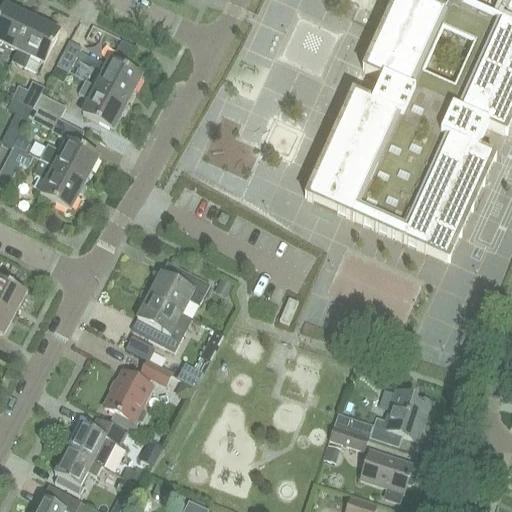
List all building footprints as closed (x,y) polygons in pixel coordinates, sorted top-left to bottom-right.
[(327,148),(330,149),(318,173),(316,172),(316,174),(318,175),(307,199),(305,198),(304,199),(307,200),(306,201),(446,264),(447,263),(449,264),(450,263),(447,262),(458,238),(460,239),(461,238),(459,237),(470,212),(472,213),(473,212),(470,211),(481,187),(484,188),(484,187),(482,185),(492,161),(495,162),(495,161),(493,160),(493,159),(477,152),(487,129),(504,136),(504,135),(507,136),(507,135),(505,134),(511,118),(511,0),(396,0),(388,20),(385,19),(385,20),(387,21),(376,46),(374,45),(373,46),(376,47),(365,71),(362,70),(362,71),(364,72),(364,73),(382,82),(372,104),(354,96),(353,97),(351,96),(350,97),(352,98),(342,122),(339,121),(339,123),(341,124),(330,148),(328,147),(327,148)] [(0,46),(15,53),(31,22),(4,9),(0,16),(0,46)] [(31,22),(15,53),(16,54),(10,65),(24,71),(29,60),(43,67),(58,35),(31,22)] [(68,75),(81,51),(69,44),(55,69),(68,75)] [(96,90),(126,107),(140,80),(110,64),(96,90)] [(18,89),(12,100),(33,110),(40,97),(44,90),(32,84),(27,93),(18,89)] [(126,107),(96,90),(81,117),(112,133),(126,107)] [(40,97),(33,110),(59,123),(66,110),(40,97)] [(33,110),(12,100),(6,112),(15,116),(0,145),(0,146),(11,152),(27,121),(33,110)] [(33,110),(27,121),(53,134),(59,123),(33,110)] [(53,170),(84,186),(97,160),(67,144),(53,170)] [(13,149),(0,174),(0,183),(8,188),(19,167),(26,171),(32,160),(13,149)] [(84,186),(53,170),(53,171),(39,164),(32,177),(46,184),(39,198),(69,214),(84,186)] [(211,209),(222,212),(226,198),(215,195),(211,209)] [(218,222),(224,226),(227,220),(221,216),(218,222)] [(148,298),(181,315),(188,302),(198,307),(209,287),(182,273),(177,284),(160,275),(148,298)] [(0,309),(15,318),(26,296),(0,281),(0,309)] [(228,296),(232,287),(220,281),(215,290),(228,296)] [(181,315),(148,298),(136,321),(153,330),(147,341),(174,355),(184,334),(175,329),(181,315)] [(297,305),(288,301),(279,323),(288,327),(297,305)] [(15,318),(0,309),(0,337),(4,339),(15,318)] [(213,332),(201,359),(210,364),(223,337),(213,332)] [(131,342),(125,352),(148,364),(153,353),(131,342)] [(205,373),(181,361),(171,380),(195,392),(205,373)] [(165,388),(171,377),(146,364),(140,375),(137,382),(123,374),(104,410),(132,425),(133,423),(137,425),(141,424),(145,416),(144,412),(140,410),(151,389),(147,388),(151,381),(165,388)] [(417,444),(430,405),(396,394),(386,423),(376,421),(369,441),(398,451),(402,439),(417,444)] [(351,435),(354,424),(337,418),(333,429),(351,435)] [(80,427),(67,452),(92,465),(105,440),(119,448),(126,436),(97,421),(91,432),(80,427)] [(328,445),(363,457),(368,441),(351,435),(333,429),(328,445)] [(152,471),(162,453),(148,445),(138,464),(152,471)] [(92,465),(67,452),(54,477),(79,490),(92,465)] [(403,497),(407,487),(410,487),(412,486),(416,477),(414,474),(412,473),(413,469),(370,454),(360,483),(388,492),(385,502),(398,506),(401,496),(403,497)] [(116,492),(133,501),(139,490),(122,481),(116,492)] [(60,511),(41,502),(35,511),(60,511)] [(348,511),(374,511),(375,511),(351,503),(348,511)]
